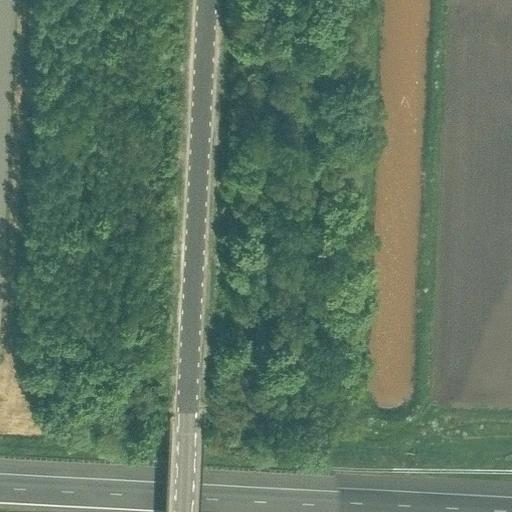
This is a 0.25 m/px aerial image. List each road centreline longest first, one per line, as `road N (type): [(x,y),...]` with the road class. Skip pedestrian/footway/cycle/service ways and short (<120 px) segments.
road 1 (tertiary): [(180,511),(205,0)]
road 2 (motorway): [(429,511),(0,488)]
